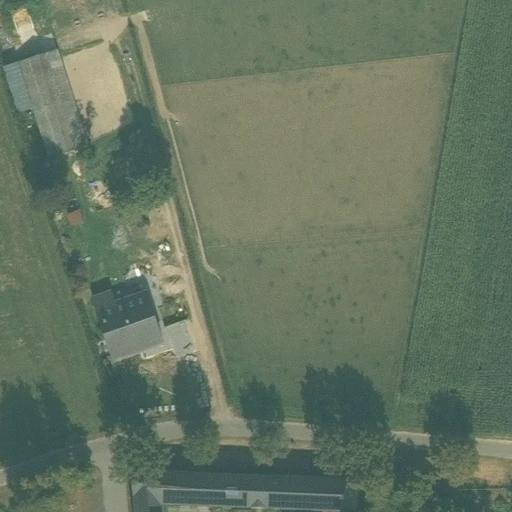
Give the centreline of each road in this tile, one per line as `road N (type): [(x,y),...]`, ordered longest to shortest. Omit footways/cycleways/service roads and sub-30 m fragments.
road 1 (unclassified): [(116,436),(234,428),(511,450)]
road 2 (unclassified): [(116,436),(0,481)]
